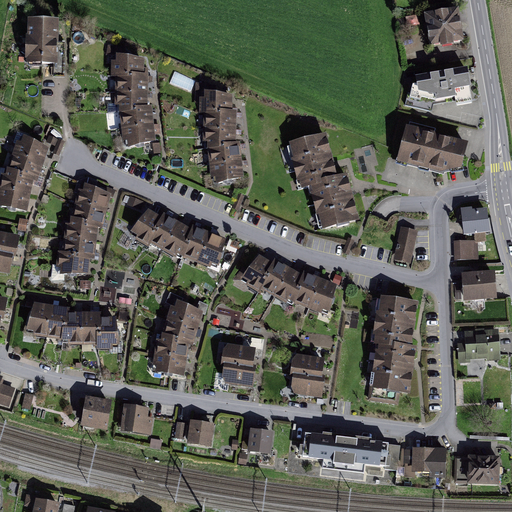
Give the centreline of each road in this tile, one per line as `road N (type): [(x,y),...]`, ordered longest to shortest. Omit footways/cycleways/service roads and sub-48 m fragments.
road 1 (residential): [(448,428),(424,434),(255,412),(0,362)]
road 2 (residential): [(443,279),(347,266),(76,162)]
road 3 (secondary): [(503,190),(476,0)]
road 4 (residential): [(443,279),(448,428)]
road 5 (residential): [(503,190),(451,196),(441,206),(443,279)]
